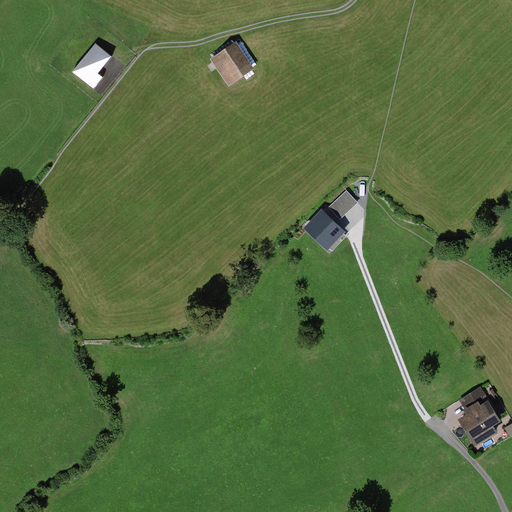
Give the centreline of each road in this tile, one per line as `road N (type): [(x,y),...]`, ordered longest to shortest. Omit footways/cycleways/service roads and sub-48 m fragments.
road 1 (residential): [(504,511),(420,411),(349,227),(364,205)]
road 2 (track): [(141,51),(333,11),(353,0)]
